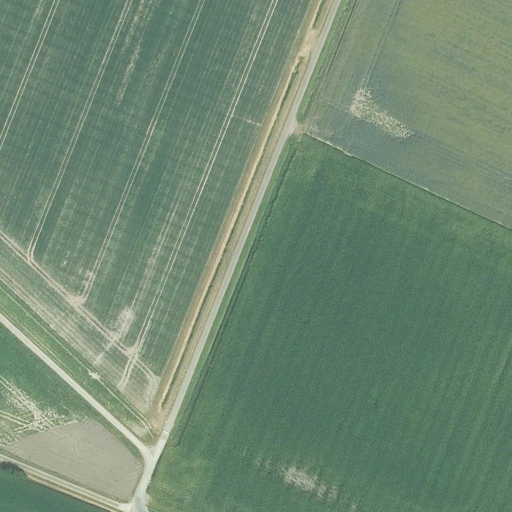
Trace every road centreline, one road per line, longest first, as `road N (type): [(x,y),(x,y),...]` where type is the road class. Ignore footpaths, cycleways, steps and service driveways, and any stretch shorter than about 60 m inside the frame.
road 1 (unclassified): [(150,470),(338,0)]
road 2 (unclassified): [(150,470),(132,438),(0,317)]
